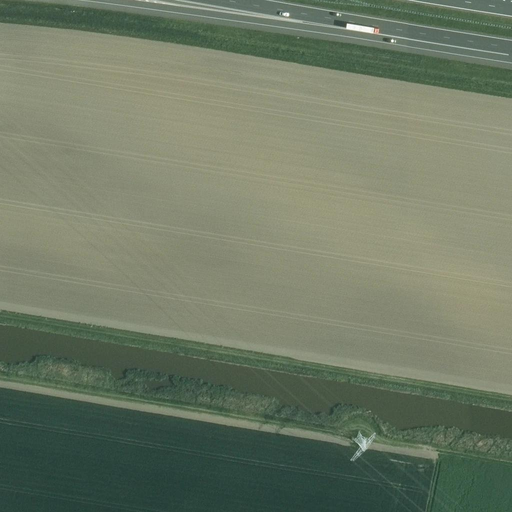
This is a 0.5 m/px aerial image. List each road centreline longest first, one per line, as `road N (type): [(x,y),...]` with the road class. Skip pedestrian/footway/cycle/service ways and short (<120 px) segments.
road 1 (motorway): [(106,0),(366,25)]
road 2 (motorway): [(366,25),(511,47)]
road 3 (motorway): [(222,0),(366,25)]
